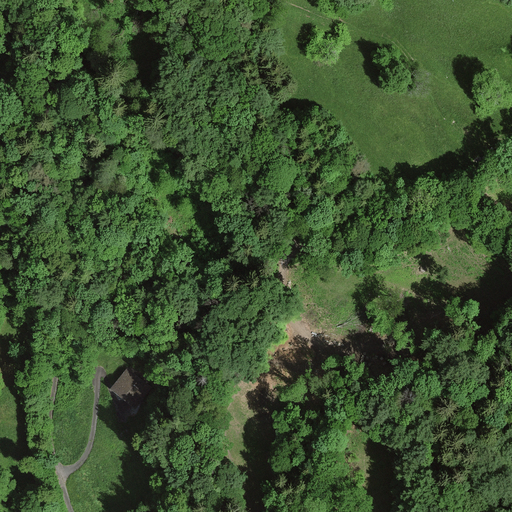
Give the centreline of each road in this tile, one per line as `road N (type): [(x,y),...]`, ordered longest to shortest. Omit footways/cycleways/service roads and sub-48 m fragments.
road 1 (unclassified): [(511,149),(353,247),(303,247),(138,115),(41,0)]
road 2 (residential): [(98,368),(91,440),(80,462),(60,470),(49,446),(52,320),(26,287),(0,278)]
